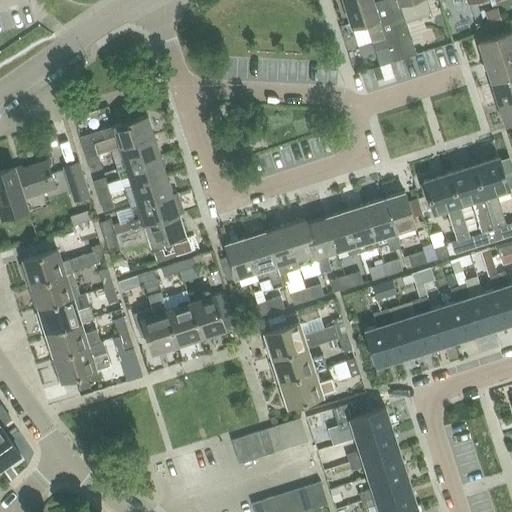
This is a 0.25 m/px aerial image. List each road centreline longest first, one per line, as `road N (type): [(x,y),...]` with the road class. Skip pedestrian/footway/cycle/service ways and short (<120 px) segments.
road 1 (residential): [(351,109),(366,155),(217,202),(180,88)]
road 2 (residential): [(511,365),(421,396),(459,511)]
road 3 (residential): [(351,109),(328,96),(180,88)]
road 4 (residential): [(0,94),(141,0)]
